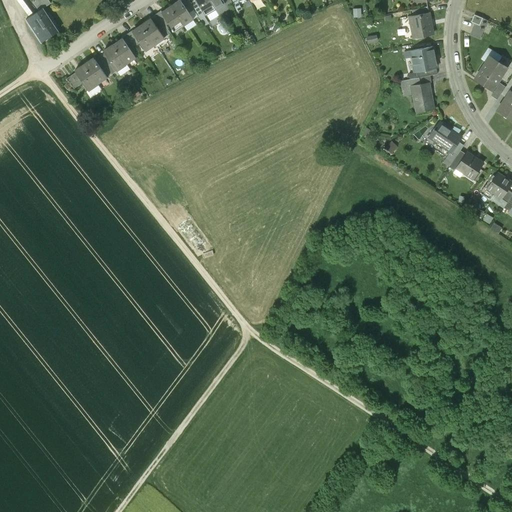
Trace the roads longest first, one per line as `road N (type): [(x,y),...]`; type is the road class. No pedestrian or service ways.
road 1 (track): [(0,94),(40,72),(250,332),(511,505)]
road 2 (track): [(119,511),(250,332)]
road 3 (residential): [(511,160),(464,101),(452,49),(455,0)]
road 4 (residential): [(40,72),(144,0)]
